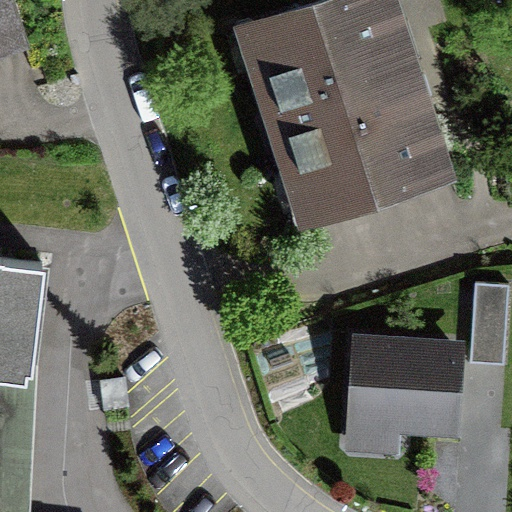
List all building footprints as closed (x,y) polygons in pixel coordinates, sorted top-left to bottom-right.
[(7,0),(0,0),(0,45),(21,38),(7,0)] [(392,0),(293,0),(222,24),(291,228),(451,174),(392,0)] [(43,259),(0,254),(0,357),(31,361),(43,259)] [(505,285),(471,285),(471,362),(505,362),(505,285)] [(454,347),(359,344),(357,415),(451,419),(452,381),(454,347)] [(22,511),(31,361),(0,357),(0,511),(22,511)]
